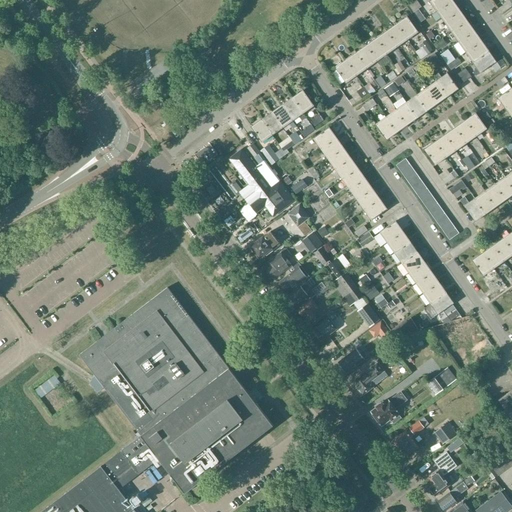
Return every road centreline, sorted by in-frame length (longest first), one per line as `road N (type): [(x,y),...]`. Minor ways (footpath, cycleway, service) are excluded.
road 1 (tertiary): [(411,511),(151,166)]
road 2 (unclassified): [(151,166),(302,53)]
road 3 (unclassified): [(380,163),(302,53)]
